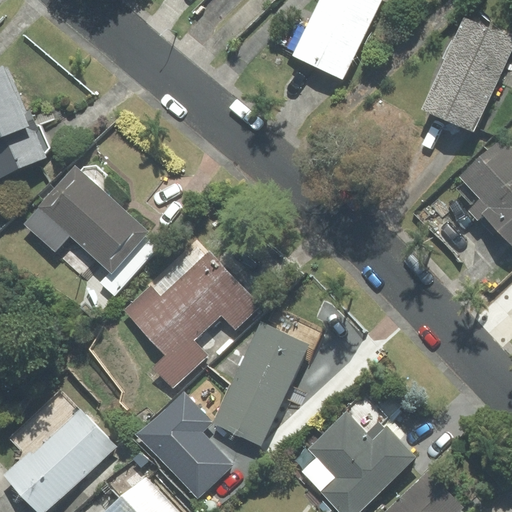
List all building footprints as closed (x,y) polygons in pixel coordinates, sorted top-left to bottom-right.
[(381,0),(319,0),(307,26),(292,19),(280,44),(296,51),(294,55),(343,79),(381,0)] [(511,43),(511,39),(464,19),(424,109),(474,131),(511,43)] [(2,66),(0,66),(0,177),(46,157),(44,154),(50,148),(40,125),(35,125),(30,111),(26,112),(7,67),(2,66)] [(511,149),(501,138),(459,176),(466,183),(458,189),(474,206),(469,210),(478,221),(485,215),(511,244),(511,149)] [(103,191),(107,186),(107,174),(96,165),(84,167),(81,171),(75,166),(25,224),(55,251),(69,236),(110,271),(112,273),(146,234),(148,231),(103,191)] [(420,214),(439,234),(454,219),(435,199),(420,214)] [(159,246),(146,234),(112,273),(110,271),(100,282),(115,295),(159,246)] [(260,305),(209,252),(161,298),(149,286),(123,310),(167,356),(155,367),(173,386),(206,355),(192,340),(221,313),(235,328),(260,305)] [(262,323),(216,422),(262,443),(302,356),(309,359),(322,333),(276,311),(269,326),(262,323)] [(183,392),(140,434),(198,494),(230,463),(200,432),(211,422),(183,392)] [(317,457),(302,471),(341,511),(356,511),(414,457),(382,423),(388,417),(366,395),(310,449),(317,457)] [(6,475),(40,511),(41,511),(113,446),(80,412),(33,456),(30,453),(6,475)] [(457,511),(463,507),(429,471),(385,511),(457,511)] [(176,511),(147,478),(107,511),(176,511)]
